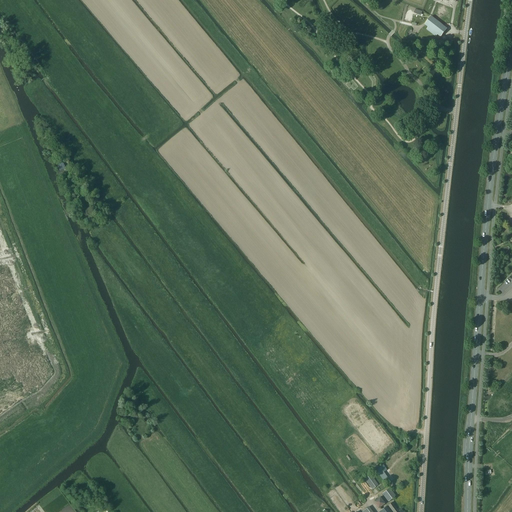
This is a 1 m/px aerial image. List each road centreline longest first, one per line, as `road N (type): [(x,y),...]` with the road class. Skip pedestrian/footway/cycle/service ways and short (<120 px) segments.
road 1 (unclassified): [(420,511),(433,308),(470,0)]
road 2 (secondary): [(467,511),(489,197),(511,49)]
